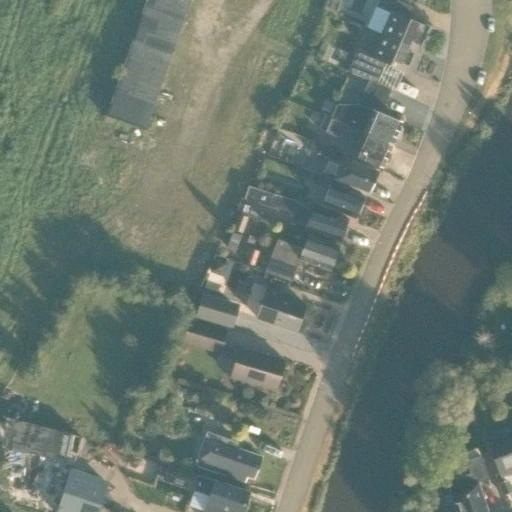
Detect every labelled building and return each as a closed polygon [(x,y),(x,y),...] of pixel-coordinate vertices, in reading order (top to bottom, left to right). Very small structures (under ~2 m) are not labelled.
[(179,33),(185,16),(191,0),(190,0),(147,0),(140,19),(179,33)] [(417,50),(427,28),(405,18),(410,6),(395,0),(379,0),(376,7),(391,13),(382,34),(417,50)] [(168,65),(172,54),(179,33),(140,19),(129,51),(168,65)] [(407,72),(417,50),(382,34),(372,56),(358,49),(348,71),(370,80),(380,59),(407,72)] [(309,53),(335,66),(337,62),(328,58),(333,48),(321,42),(317,51),(311,48),(309,53)] [(157,97),(159,91),(168,65),(129,51),(118,83),(157,97)] [(381,113),(390,89),(369,80),(358,105),(337,105),(336,108),(331,119),(393,145),(396,137),(400,136),(403,130),(401,125),(402,122),(381,113)] [(146,130),(157,97),(118,83),(106,116),(146,130)] [(319,129),(351,142),(352,140),(357,142),(353,153),(366,159),(383,167),(384,164),(389,162),(391,156),(390,152),(393,145),(331,119),(324,116),(319,129)] [(368,192),(378,171),(345,158),(347,155),(323,146),(311,141),(308,149),(320,154),(342,163),(335,178),(368,192)] [(313,172),(298,165),(293,175),(309,182),(310,179),(329,187),(322,204),(355,218),(364,196),(331,183),(333,179),(314,171),(313,172)] [(244,197),(272,206),(275,193),(248,184),(244,197)] [(348,218),(313,208),(314,205),(275,193),(272,206),(294,213),(295,209),(311,214),(306,229),(341,239),(341,237),(345,236),(347,228),(345,225),(348,218)] [(250,205),(241,202),(239,207),(248,210),(250,205)] [(251,207),(249,214),(260,217),(262,210),(251,207)] [(233,229),(242,233),(248,218),(239,214),(233,229)] [(241,236),(232,232),(226,248),(235,251),(241,236)] [(255,238),(249,235),(246,241),(253,243),(255,238)] [(339,246),(308,235),(303,249),(279,239),(266,272),(292,282),(300,259),(330,270),(339,246)] [(245,262),(254,265),(259,252),(250,249),(245,262)] [(256,318),(297,331),(306,305),(281,297),(282,293),(267,288),(256,318)] [(232,325),(237,308),(223,305),(224,302),(203,296),(197,315),(232,325)] [(181,342),(220,353),(227,329),(189,318),(181,342)] [(231,377),(275,390),(284,361),(240,348),(231,377)] [(138,411),(160,418),(164,405),(143,398),(138,411)] [(193,411),(205,415),(208,407),(196,403),(193,411)] [(84,438),(71,433),(6,418),(0,455),(0,466),(27,474),(21,497),(38,502),(38,509),(45,511),(95,511),(102,489),(105,482),(72,470),(84,438)] [(511,426),(511,425),(499,429),(501,435),(486,441),(501,477),(511,472),(511,426)] [(248,476),(253,478),(261,456),(237,448),(239,442),(207,431),(196,463),(245,481),(248,476)] [(456,511),(486,511),(478,483),(490,479),(480,456),(477,448),(469,451),(469,453),(466,454),(468,460),(465,461),(469,474),(446,481),(456,511)] [(218,511),(220,507),(234,511),(241,511),(249,491),(170,464),(165,478),(193,488),(195,484),(211,490),(203,511),(205,511),(218,511)] [(511,493),(506,481),(498,484),(502,496),(511,493)]
